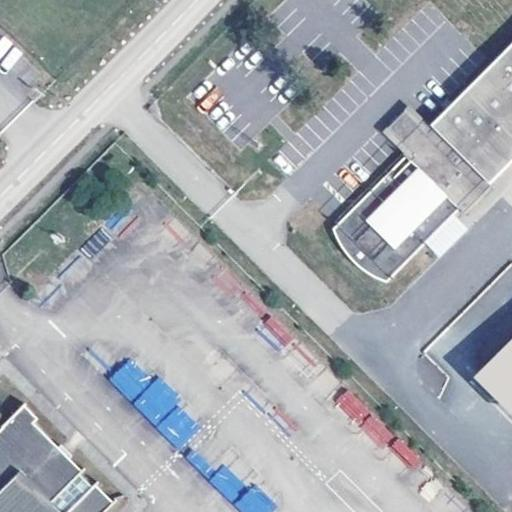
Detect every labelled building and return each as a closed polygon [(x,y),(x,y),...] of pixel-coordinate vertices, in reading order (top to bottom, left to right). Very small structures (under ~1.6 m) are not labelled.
[(511,46),(424,136),(477,189),(511,154),(511,46)] [(395,165),(322,234),(336,248),(331,252),(334,256),(340,266),(346,271),(354,278),(361,282),(365,279),(377,290),(449,218),(395,165)] [(336,248),(322,234),(328,247),(331,252),(336,248)] [(365,279),(361,282),(365,285),(377,290),(365,279)] [(511,436),(511,329),(448,395),(501,447),(511,436)] [(111,378),(175,446),(194,427),(184,416),(174,425),(163,414),(174,404),(152,381),(149,384),(129,362),(111,378)] [(107,511),(110,509),(64,465),(61,469),(50,458),(54,454),(28,431),(33,426),(18,412),(0,430),(0,511),(107,511)] [(56,452),(54,454),(50,458),(61,469),(64,465),(67,462),(56,452)] [(242,511),(269,511),(275,507),(254,485),(235,504),(242,511)]
